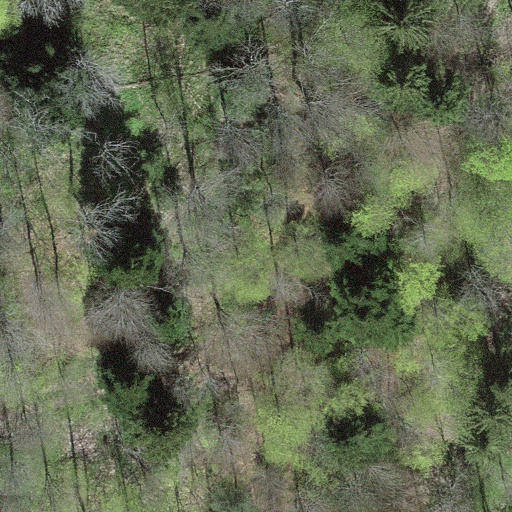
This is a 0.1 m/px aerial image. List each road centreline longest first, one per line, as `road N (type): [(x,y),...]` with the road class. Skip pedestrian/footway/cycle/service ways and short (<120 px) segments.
road 1 (track): [(491,0),(441,112),(384,206),(314,284),(261,324),(197,353),(0,410)]
road 2 (track): [(511,279),(410,511)]
